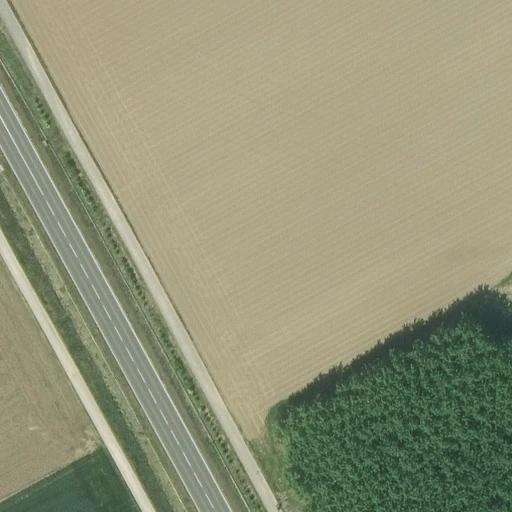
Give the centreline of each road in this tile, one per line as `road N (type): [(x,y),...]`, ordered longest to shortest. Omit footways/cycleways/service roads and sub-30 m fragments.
road 1 (track): [(0,7),(275,511)]
road 2 (secondary): [(0,115),(216,511)]
road 3 (track): [(143,511),(0,248)]
